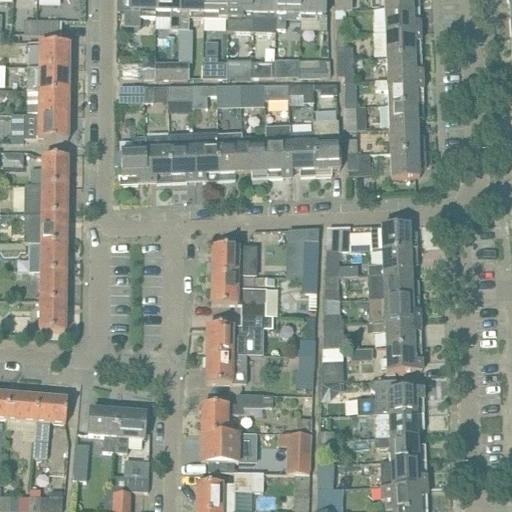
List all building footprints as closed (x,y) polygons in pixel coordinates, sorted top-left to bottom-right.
[(12,0),(12,8),(37,9),(37,0),(12,0)] [(140,19),(155,19),(155,0),(130,0),(130,14),(124,14),(123,30),(140,30),(140,19)] [(155,0),(155,19),(171,19),(171,33),(179,33),(179,15),(179,0),(155,0)] [(179,0),(179,15),(179,33),(188,34),(188,20),(203,20),(203,0),(179,0)] [(203,0),(203,20),(227,20),(227,0),(203,0)] [(251,21),(251,0),(227,0),(227,20),(228,21),(227,36),(251,36),(251,21)] [(251,0),(251,21),(266,21),(266,32),(275,32),(276,17),(276,0),(251,0)] [(285,22),(300,22),(300,0),(276,0),(276,17),(275,32),(285,33),(285,22)] [(300,0),(300,22),(316,22),(316,18),(325,18),(325,0),(300,0)] [(332,0),(334,14),(344,14),(351,13),(350,0),(332,0)] [(383,0),(384,12),(419,10),(418,0),(383,0)] [(419,26),(419,10),(384,12),(385,36),(413,35),(413,26),(419,26)] [(345,37),(344,14),(334,14),(335,38),(345,37)] [(37,38),(60,38),(60,24),(60,17),(37,17),(37,23),(37,38)] [(37,38),(37,23),(24,23),(24,38),(37,38)] [(413,43),(413,35),(385,36),(372,37),(373,60),(386,59),(386,60),(421,59),(420,43),(413,43)] [(335,38),(336,61),(353,60),(352,50),(346,50),(345,37),(335,38)] [(26,70),(68,70),(69,46),(27,45),(21,45),(20,69),(26,70)] [(387,84),(415,83),(415,75),(421,74),(421,59),(386,60),(387,84)] [(343,80),(343,87),(354,86),(353,60),(336,61),(337,80),(343,80)] [(201,81),(226,81),(226,66),(216,66),(216,61),(202,61),(202,69),(201,81)] [(299,63),(287,64),(287,81),(299,80),(299,65),(299,63)] [(273,81),(274,65),(250,66),(250,81),(273,81)] [(329,65),(320,65),(320,80),(329,80),(329,65)] [(142,82),(153,82),(154,66),(142,67),(142,66),(118,67),(119,82),(142,82)] [(178,66),(154,66),(153,82),(167,81),(167,82),(177,82),(178,66)] [(177,82),(201,81),(202,69),(187,69),(187,66),(178,66),(177,82)] [(226,66),(226,81),(235,81),(235,66),(226,66)] [(68,95),(68,70),(26,70),(26,94),(68,95)] [(388,108),(423,107),(422,91),(415,91),(415,83),(387,84),(375,85),(375,94),(387,94),(388,108)] [(344,111),(355,111),(354,86),(343,87),(344,111)] [(313,88),(287,89),(287,104),(288,103),(289,109),(313,108),(313,88)] [(320,88),(321,97),(336,97),(336,88),(320,88)] [(190,90),(190,105),(191,105),(191,111),(206,111),(206,99),(215,99),(215,89),(190,90)] [(238,99),(238,89),(224,89),(224,99),(238,99)] [(255,89),(238,89),(238,99),(255,99),(255,89)] [(264,104),(287,104),(287,89),(264,89),(264,104)] [(119,106),(143,105),(142,90),(119,90),(119,106)] [(142,90),(143,105),(153,105),(152,90),(142,90)] [(190,105),(190,90),(166,90),(166,105),(190,105)] [(25,118),(37,118),(68,119),(68,95),(26,94),(25,118)] [(423,107),(388,108),(389,132),(417,131),(417,123),(423,123),(423,107)] [(355,111),(344,111),(345,134),(366,133),(365,110),(355,111)] [(12,118),(11,144),(22,144),(23,118),(12,118)] [(67,143),(68,119),(37,118),(37,143),(67,143)] [(338,123),(313,124),(314,145),(315,180),(331,179),(331,172),(340,172),(338,123)] [(290,129),(289,129),(290,146),(291,174),(299,174),(299,180),(315,180),(314,145),(313,124),(311,124),(311,130),(311,135),(290,135),(290,129)] [(283,174),(291,174),(290,146),(289,129),(265,130),(267,182),(283,181),(283,174)] [(241,136),(243,176),(251,176),(251,182),(267,182),(265,130),(265,147),(251,148),(251,141),(242,141),(241,136)] [(390,156),(425,155),(424,139),(417,139),(417,131),(389,132),(390,156)] [(169,151),(171,186),(186,185),(186,178),(194,178),(193,138),(193,136),(168,137),(168,139),(169,151)] [(241,136),(217,137),(217,149),(219,184),(235,183),(234,176),(243,176),(241,136)] [(203,185),(219,184),(217,149),(217,137),(193,138),(194,178),(203,178),(203,185)] [(155,186),(171,186),(169,151),(168,139),(146,140),(146,152),(145,152),(146,180),(154,180),(155,186)] [(347,158),(356,158),(356,142),(346,142),(347,158)] [(138,180),(146,180),(145,152),(120,153),(121,180),(119,180),(119,188),(138,187),(138,180)] [(425,155),(390,156),(391,181),(419,180),(418,171),(425,171),(425,155)] [(356,158),(347,158),(347,179),(370,178),(369,157),(356,158)] [(42,188),(67,188),(67,159),(42,159),(42,188)] [(67,188),(42,188),(24,188),(24,217),(66,217),(67,188)] [(66,246),(66,217),(24,217),(23,246),(29,246),(66,246)] [(382,252),(382,253),(416,252),(416,236),(409,236),(409,228),(381,229),(381,231),(370,232),(371,253),(382,252)] [(327,231),(326,256),(338,255),(348,256),(349,230),(327,231)] [(288,233),(288,243),(292,243),(304,244),(317,244),(318,231),(288,233)] [(302,279),(316,280),(317,244),(304,244),(302,279)] [(29,275),(40,275),(65,276),(66,246),(29,246),(29,275)] [(212,248),(211,278),(237,278),(256,278),(257,250),(238,249),(212,248)] [(367,269),(368,278),(383,277),(411,276),(410,268),(417,268),(416,252),(382,253),(382,269),(367,269)] [(325,279),(338,281),(341,281),(342,270),(337,270),(338,255),(326,256),(325,279)] [(65,305),(65,276),(40,275),(40,304),(65,305)] [(368,278),(368,302),(384,302),(418,300),(418,284),(411,285),(411,276),(383,277),(368,278)] [(241,318),(277,318),(277,293),(237,292),(237,278),(211,278),(211,307),(241,308),(241,318)] [(316,299),(316,280),(302,279),(300,298),(316,299)] [(338,281),(325,279),(324,303),(333,304),(337,304),(338,281)] [(419,316),(418,300),(384,302),(368,302),(369,327),(385,326),(413,325),(412,316),(419,316)] [(333,304),(324,303),(323,327),(339,328),(344,328),(344,322),(340,322),(340,319),(332,318),(333,304)] [(64,334),(65,305),(40,304),(39,333),(64,334)] [(206,357),(245,357),(246,339),(250,339),(251,332),(272,332),(273,320),(277,320),(277,318),(241,318),(241,328),(206,327),(206,357)] [(299,358),(314,358),(315,344),(314,344),(315,319),(307,319),(305,344),(300,343),(299,358)] [(413,333),(413,325),(385,326),(369,327),(372,327),(372,336),(385,335),(386,350),(420,348),(420,333),(413,333)] [(322,351),(342,351),(344,328),(339,328),(323,327),(322,351)] [(420,348),(386,350),(387,374),(415,373),(414,365),(421,364),(420,348)] [(361,350),(350,351),(350,363),(361,363),(361,350)] [(342,365),(342,351),(322,351),(322,365),(342,365)] [(245,359),(245,357),(206,357),(206,386),(246,387),(246,372),(232,372),(232,358),(245,359)] [(312,400),(314,358),(299,358),(298,374),(295,374),(294,399),(312,400)] [(343,387),(342,365),(322,365),(321,387),(340,387),(343,387)] [(375,418),(388,417),(423,416),(422,400),(416,400),(415,391),(396,392),(396,384),(369,385),(370,391),(374,395),(375,418)] [(340,387),(321,387),(320,405),(330,405),(339,395),(340,387)] [(0,421),(7,422),(9,397),(0,396),(0,421)] [(34,445),(38,399),(9,397),(7,422),(36,424),(34,445)] [(201,436),(235,436),(235,421),(227,421),(227,418),(262,419),(263,411),(273,411),(273,399),(236,398),(236,407),(201,406),(201,436)] [(38,399),(34,445),(48,446),(50,425),(65,427),(67,402),(38,399)] [(114,456),(118,414),(90,412),(88,438),(103,439),(102,455),(114,456)] [(118,414),(114,456),(127,457),(128,441),(143,442),(145,416),(118,414)] [(424,432),(423,416),(388,417),(389,441),(417,440),(417,432),(424,432)] [(296,437),(311,437),(312,423),(297,422),(296,437)] [(319,434),(319,443),(335,444),(335,435),(319,434)] [(235,436),(201,436),(200,465),(239,466),(239,437),(235,437),(235,436)] [(310,478),(311,437),(296,437),(287,437),(286,477),(310,478)] [(390,465),(425,464),(424,448),(418,448),(417,440),(389,441),(389,442),(374,442),(374,452),(390,451),(390,465)] [(335,444),(319,443),(318,453),(334,455),(335,444)] [(72,484),(85,485),(88,449),(75,448),(72,484)] [(390,466),(380,466),(381,490),(419,488),(426,488),(426,480),(425,464),(390,465),(390,466)] [(195,511),(234,511),(234,495),(263,496),(263,483),(263,477),(233,477),(233,486),(196,485),(195,511)] [(144,481),(124,480),(112,479),(111,493),(143,495),(144,481)] [(292,511),(308,511),(309,479),(294,479),(292,511)] [(317,483),(317,492),(330,493),(333,493),(333,483),(317,483)] [(384,511),(426,511),(426,496),(419,497),(419,488),(381,490),(381,504),(384,504),(384,511)] [(330,493),(317,492),(315,511),(332,511),(333,493),(330,493)] [(28,511),(62,511),(63,496),(48,496),(48,501),(29,501),(28,511)] [(114,496),(113,511),(129,511),(129,496),(114,496)] [(17,511),(18,500),(0,499),(0,511),(17,511)]
